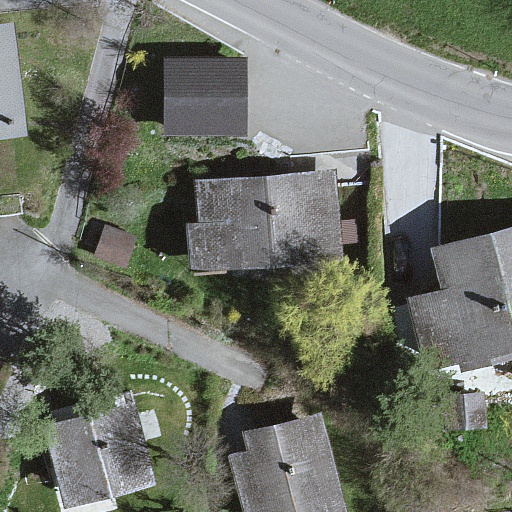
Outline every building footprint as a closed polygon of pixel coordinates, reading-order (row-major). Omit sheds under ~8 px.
[(0,130),(37,126),(24,28),(0,30),(0,130)] [(247,118),(249,42),(164,40),(162,116),(247,118)] [(345,170),(211,185),(215,221),(202,223),(207,269),(354,253),(345,170)] [(511,232),(459,250),(470,282),(435,294),(459,366),(511,348),(511,232)] [(168,479),(146,402),(61,427),(83,504),(168,479)] [(326,413),(260,435),(265,450),(245,456),(263,511),(343,511),(357,508),(326,413)]
